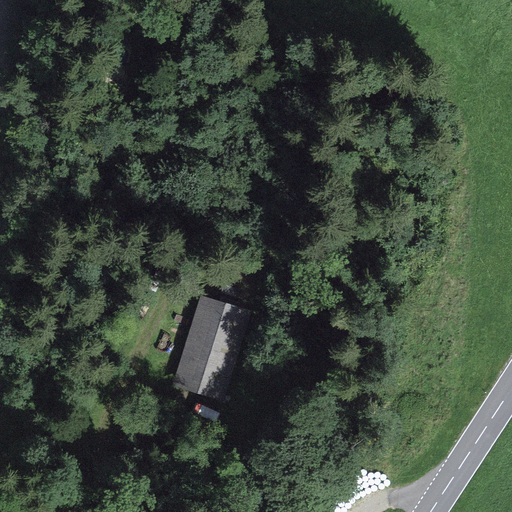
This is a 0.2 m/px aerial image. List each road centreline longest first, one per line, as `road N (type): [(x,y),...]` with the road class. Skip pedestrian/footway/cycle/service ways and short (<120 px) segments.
road 1 (track): [(160,303),(101,447),(103,511)]
road 2 (secondary): [(511,388),(430,511)]
